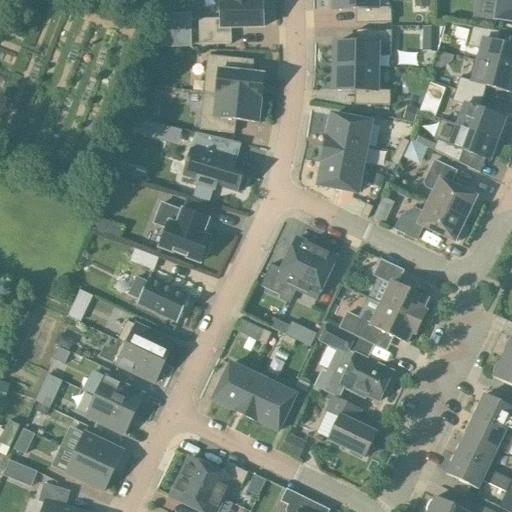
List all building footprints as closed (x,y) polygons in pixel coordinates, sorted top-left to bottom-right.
[(221,19),(199,19),(199,45),(231,45),(231,29),(263,28),(263,22),(267,22),(267,7),(263,7),(262,0),(248,1),(248,0),(234,0),(235,1),(221,1),(221,19)] [(378,9),(377,0),(331,0),(332,10),(334,10),(334,12),(362,11),(363,24),(392,23),(391,8),(378,9)] [(511,0),(499,0),(497,20),(511,22),(511,0)] [(422,39),(437,39),(437,27),(423,27),(422,39)] [(478,62),(511,70),(511,49),(498,46),(501,34),(473,29),(468,48),(481,51),(478,62)] [(165,30),(158,46),(190,46),(190,30),(165,30)] [(334,58),(334,67),(378,68),(378,56),(391,56),(392,32),(356,31),(356,32),(363,32),(363,44),(334,44),(334,46),(331,46),(331,58),(334,58)] [(157,50),(149,70),(161,75),(169,55),(157,50)] [(208,56),(204,94),(260,100),(261,100),(262,90),(265,90),(266,78),(263,78),(263,76),(241,73),(242,60),(236,59),(208,56)] [(511,70),(478,62),(473,83),(460,79),(457,90),(484,99),(486,88),(511,94),(511,70)] [(378,68),(334,67),(333,77),(331,77),(330,89),(333,89),(333,92),(361,92),(361,105),(355,105),(390,106),(390,92),(377,91),(378,68)] [(430,84),(425,98),(440,103),(445,90),(430,84)] [(141,100),(155,101),(156,89),(143,88),(141,100)] [(465,107),(458,126),(498,141),(505,121),(479,112),(483,100),(484,99),(457,90),(456,91),(452,103),(465,107)] [(260,100),(204,94),(200,132),(228,135),(229,122),(258,125),(258,123),(261,123),(262,111),(259,111),(260,100)] [(407,108),(404,119),(414,122),(418,111),(407,108)] [(371,123),(332,115),(327,138),(367,146),(371,123)] [(134,126),(149,131),(151,123),(136,119),(134,126)] [(458,126),(450,146),(438,142),(434,152),(459,165),(464,153),(490,163),(490,160),(493,161),(497,151),(494,150),(498,141),(458,126)] [(185,177),(199,181),(198,185),(197,185),(196,186),(215,192),(215,191),(213,190),(215,186),(238,193),(238,191),(236,191),(241,176),(243,177),(243,175),(231,172),(233,164),(235,165),(236,163),(227,161),(232,144),(241,146),(241,144),(198,134),(197,135),(199,136),(195,151),(193,150),(192,152),(193,152),(190,163),(189,162),(188,165),(190,165),(186,176),(185,175),(185,177)] [(327,138),(322,163),(323,163),(362,171),(367,146),(327,138)] [(402,139),(398,150),(405,153),(409,142),(402,139)] [(428,149),(412,141),(404,157),(420,165),(428,149)] [(405,153),(398,150),(393,161),(400,164),(405,153)] [(362,171),(323,163),(318,186),(357,194),(362,171)] [(430,204),(466,222),(471,212),(474,213),(479,202),(476,201),(477,199),(451,187),(457,173),(436,163),(425,185),(427,189),(435,193),(430,204)] [(375,173),(370,183),(380,188),(385,178),(375,173)] [(197,187),(194,199),(209,204),(213,191),(197,187)] [(373,221),(384,227),(395,204),(384,199),(373,221)] [(206,259),(210,246),(207,245),(209,238),(202,236),(207,221),(182,211),(182,212),(161,204),(154,225),(167,230),(160,248),(200,264),(202,257),(206,259)] [(366,204),(361,215),(368,219),(373,208),(366,204)] [(466,222),(430,204),(425,215),(416,211),(405,215),(404,218),(403,217),(396,232),(417,242),(424,229),(455,244),(456,242),(459,243),(464,233),(461,231),(466,222)] [(317,249),(297,240),(282,271),(271,265),(260,287),(280,297),(286,285),(297,291),(317,249)] [(317,249),(297,291),(317,300),(336,259),(317,249)] [(135,251),(131,262),(151,270),(156,259),(135,251)] [(382,306),(422,325),(427,313),(424,312),(429,302),(397,287),(404,273),(383,262),(375,278),(392,286),(382,306)] [(136,277),(128,295),(138,300),(137,304),(178,323),(189,298),(149,279),(147,283),(136,277)] [(80,292),(68,318),(81,323),(92,298),(80,292)] [(422,325),(382,306),(378,316),(370,313),(366,314),(362,322),(349,315),(341,331),(357,338),(366,343),(373,328),(408,345),(413,335),(416,337),(422,325)] [(233,331),(258,343),(259,341),(266,345),(271,334),(239,318),(233,331)] [(269,328),(277,331),(281,323),(273,319),(269,328)] [(164,364),(174,344),(127,321),(117,341),(122,343),(164,364)] [(313,346),(319,331),(294,321),(288,336),(313,346)] [(281,323),(277,331),(286,335),(290,327),(281,323)] [(357,338),(341,331),(341,332),(329,326),(321,343),(342,353),(322,393),(335,399),(338,401),(344,389),(357,395),(358,393),(380,403),(394,374),(350,353),(357,338)] [(55,346),(68,352),(73,341),(59,336),(55,346)] [(285,336),(281,343),(292,348),(296,341),(285,336)] [(506,353),(503,359),(511,362),(511,340),(511,342),(510,341),(507,342),(504,349),(505,353),(506,353)] [(164,364),(117,341),(115,347),(109,349),(105,347),(100,357),(112,363),(155,384),(164,364)] [(82,358),(77,369),(89,375),(94,364),(82,358)] [(511,362),(503,359),(501,363),(500,363),(496,365),(493,371),(493,375),(495,376),(494,379),(511,387),(511,362)] [(234,411),(251,375),(230,365),(213,401),(234,411)] [(256,423),(257,422),(274,386),(251,375),(234,411),(234,412),(256,423)] [(96,397),(134,416),(143,396),(105,377),(96,397)] [(0,404),(4,405),(7,394),(10,385),(0,381),(0,404)] [(312,387),(301,382),(298,389),(309,394),(312,387)] [(278,432),(295,396),(274,386),(257,422),(278,432)] [(40,393),(35,402),(39,404),(50,409),(53,402),(54,400),(40,393)] [(124,435),(134,416),(96,397),(86,417),(124,435)] [(476,417),(508,432),(511,422),(511,409),(485,397),(476,417)] [(362,412),(338,401),(335,399),(328,413),(341,419),(330,442),(366,460),(378,435),(356,425),(362,412)] [(46,416),(50,409),(39,404),(35,411),(46,416)] [(476,417),(466,436),(498,451),(510,457),(511,452),(511,433),(508,432),(476,417)] [(0,440),(0,454),(6,458),(20,429),(8,424),(0,440)] [(23,431),(14,451),(25,456),(34,437),(23,431)] [(302,456),(309,443),(293,433),(285,447),(302,456)] [(75,454),(113,472),(123,452),(85,434),(75,454)] [(466,436),(457,456),(489,471),(498,451),(466,436)] [(104,492),(113,472),(75,454),(65,474),(104,492)] [(489,471),(457,456),(448,476),(479,491),(484,482),(506,493),(507,492),(511,494),(511,480),(511,481),(511,482),(489,471)] [(231,480),(242,485),(248,473),(226,463),(221,474),(190,459),(181,479),(222,499),(231,480)] [(3,476),(13,480),(19,465),(9,461),(3,476)] [(215,511),(222,499),(181,479),(171,499),(199,511),(215,511)] [(71,493),(46,486),(41,502),(46,504),(43,511),(79,511),(67,508),(71,493)] [(306,511),(311,502),(289,491),(283,503),(290,507),(287,511),(306,511)] [(428,511),(464,511),(437,499),(435,501),(432,503),(428,510),(428,511)]
